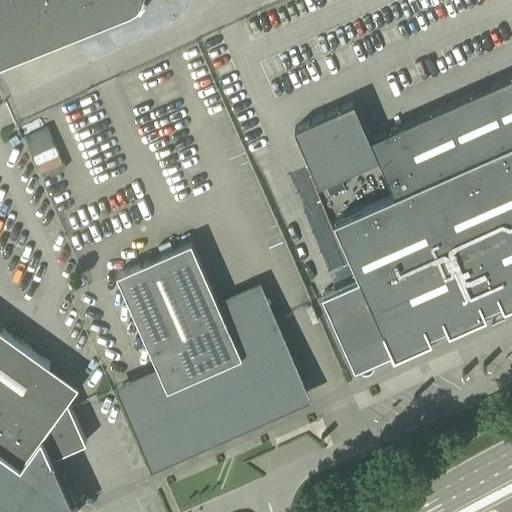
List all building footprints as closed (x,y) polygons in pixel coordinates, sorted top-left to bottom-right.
[(0,0),(0,67),(132,14),(138,11),(143,4),(144,0),(0,0)] [(511,296),(511,74),(371,137),(354,96),(294,122),(320,183),(380,157),(396,192),(335,219),(360,276),(336,286),(323,292),(356,365),(511,296)] [(26,133),(40,170),(62,162),(49,125),(26,133)] [(340,175),(325,182),(331,194),(346,188),(340,175)] [(160,368),(123,384),(154,455),(302,389),(271,319),(258,324),(243,291),(219,301),(192,240),(118,273),(160,368)] [(26,396),(51,362),(0,325),(0,511),(78,511),(70,495),(53,456),(87,440),(66,394),(32,410),(26,396)]
